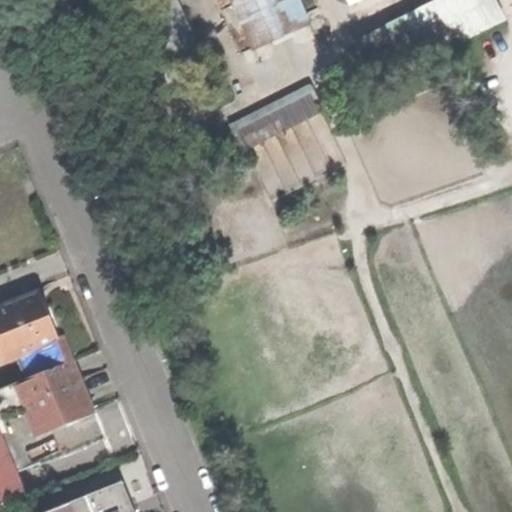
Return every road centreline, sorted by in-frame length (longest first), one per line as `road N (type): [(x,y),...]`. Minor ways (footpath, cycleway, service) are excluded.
road 1 (unclassified): [(0,39),(194,511)]
road 2 (track): [(511,169),(377,227),(368,266),(468,511)]
